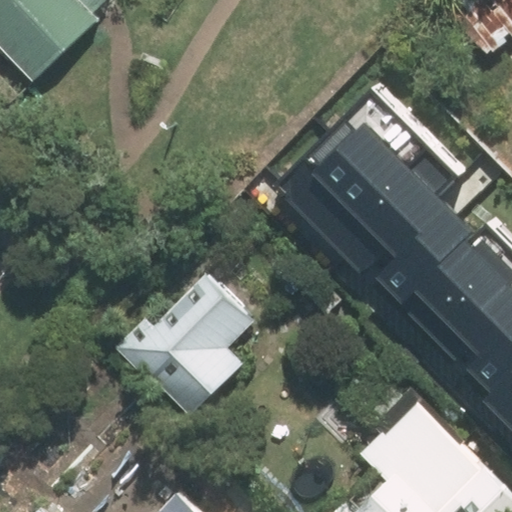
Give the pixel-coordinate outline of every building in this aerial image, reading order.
[(0,0),(0,44),(32,78),(97,16),(82,0),(0,0)] [(511,35),(511,0),(452,0),(439,13),(486,61),(511,35)] [(417,206),(466,160),(383,74),(335,121),(417,206)] [(368,253),(417,206),(335,121),(286,167),(368,253)] [(392,256),(467,333),(511,290),(511,252),(456,194),(392,256)] [(124,352),(164,395),(178,382),(199,404),(244,361),(228,344),(256,318),(210,269),(160,316),(142,297),(94,342),(114,362),(124,352)] [(407,394),(358,341),(323,373),(372,426),(407,394)] [(511,356),(481,387),(511,418),(511,356)] [(350,460),(293,394),(259,424),(315,490),(350,460)] [(511,511),(511,486),(418,397),(363,456),(375,468),(332,511),(511,511)] [(248,511),(245,509),(242,511),(199,511),(180,492),(159,511),(248,511)] [(49,511),(40,500),(26,511),(49,511)]
